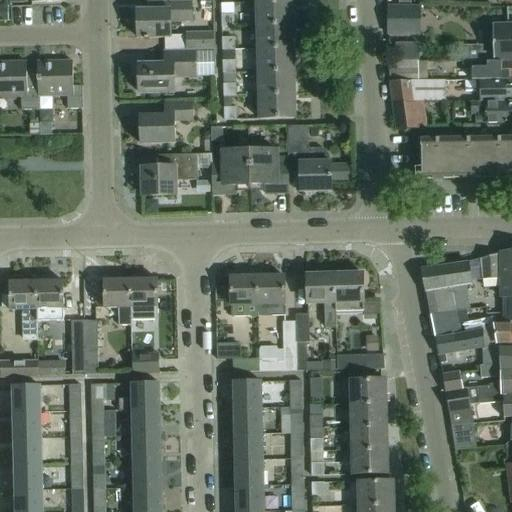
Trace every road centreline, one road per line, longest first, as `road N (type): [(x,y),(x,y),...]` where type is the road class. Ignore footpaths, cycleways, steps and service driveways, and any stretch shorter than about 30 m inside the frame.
road 1 (residential): [(400,230),(450,511)]
road 2 (residential): [(201,511),(197,235)]
road 3 (residential): [(365,0),(372,231)]
road 4 (residential): [(100,237),(95,31)]
road 5 (unclassified): [(197,235),(372,231)]
